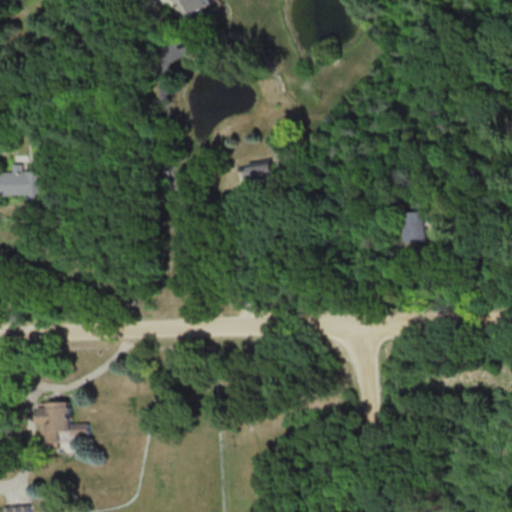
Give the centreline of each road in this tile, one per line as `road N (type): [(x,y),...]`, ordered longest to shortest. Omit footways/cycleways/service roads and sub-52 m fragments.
road 1 (residential): [(0,331),(511,312)]
road 2 (residential): [(379,511),(372,318)]
